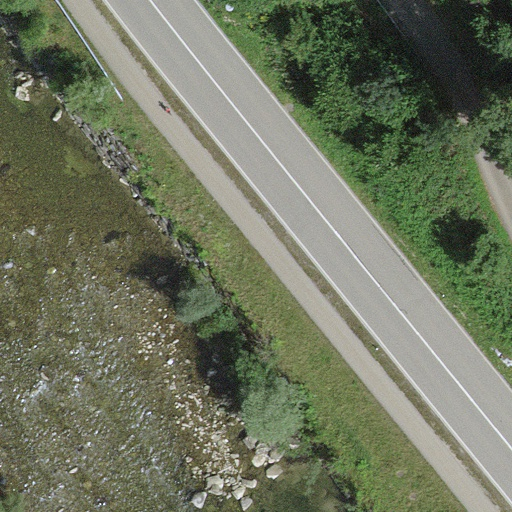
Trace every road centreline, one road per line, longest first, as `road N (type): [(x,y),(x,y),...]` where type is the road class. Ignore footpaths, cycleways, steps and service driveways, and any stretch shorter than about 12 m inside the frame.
road 1 (primary): [(147,0),(511,450)]
road 2 (track): [(511,209),(460,78),(402,0)]
